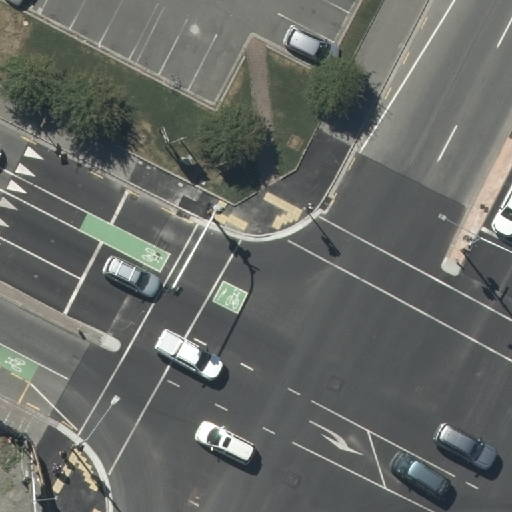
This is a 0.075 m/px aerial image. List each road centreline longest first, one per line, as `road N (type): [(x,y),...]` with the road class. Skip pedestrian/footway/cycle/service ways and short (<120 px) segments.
road 1 (primary): [(298,428),(511,17)]
road 2 (primary): [(298,428),(0,270)]
road 3 (primary): [(444,505),(298,428)]
road 4 (primary): [(511,381),(444,505)]
